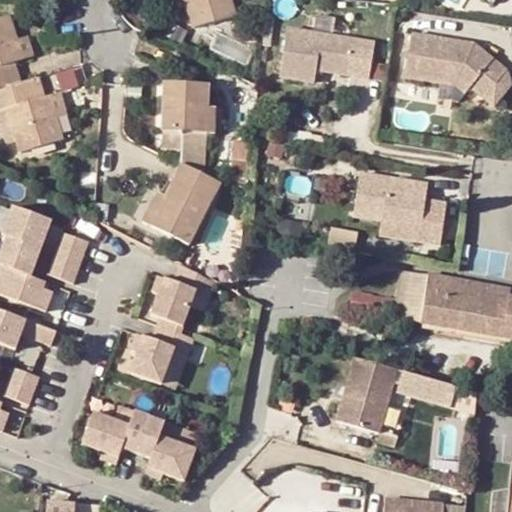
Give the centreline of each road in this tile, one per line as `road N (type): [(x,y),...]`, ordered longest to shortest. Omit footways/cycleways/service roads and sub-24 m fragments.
road 1 (residential): [(192,511),(252,426),(270,325),(285,306)]
road 2 (residential): [(47,461),(129,257)]
road 3 (residential): [(47,461),(184,511)]
